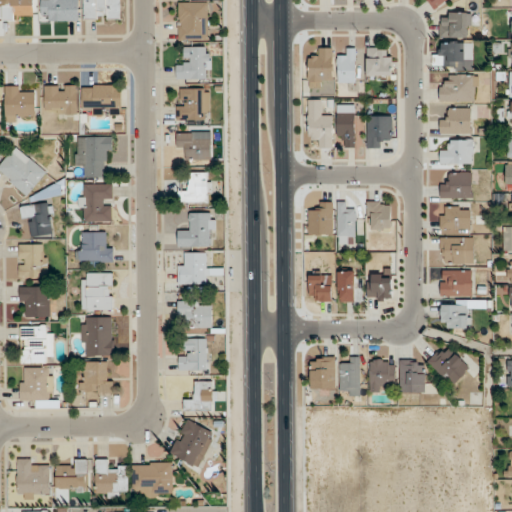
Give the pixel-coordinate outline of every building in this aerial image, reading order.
[(34,20),(33,0),(2,0),(2,20),(34,20)] [(40,0),(40,21),(78,21),(78,0),(40,0)] [(83,0),(84,20),(120,20),(120,0),(83,0)] [(430,0),(437,9),(449,0),(430,0)] [(178,2),(178,40),(208,40),(208,2),(178,2)] [(440,36),(471,36),(471,12),(449,12),(449,19),(440,19),(440,36)] [(439,54),(429,54),(429,68),(473,68),(473,42),(439,42),(439,54)] [(209,79),(209,47),(181,47),(181,79),(209,79)] [(308,57),(308,88),(323,88),(323,82),(333,82),(333,47),(319,47),(319,57),(308,57)] [(338,83),(356,83),(356,47),(347,47),(347,57),(338,57),(338,83)] [(366,79),(396,79),(396,58),(386,58),(386,47),(366,47),(366,79)] [(440,100),(476,100),(476,74),(449,74),(449,84),(440,84),(440,100)] [(122,115),(122,84),(82,84),(82,115),(122,115)] [(35,120),(35,95),(26,95),(26,86),(6,86),(6,120),(35,120)] [(77,113),(77,86),(45,86),(45,113),(77,113)] [(209,120),(209,88),(177,88),(177,120),(209,120)] [(308,137),(319,137),(319,147),(333,147),(333,111),(322,111),(322,99),(308,99),(308,137)] [(355,104),(337,104),(337,136),(345,136),(345,147),(355,147),(355,104)] [(449,117),(440,117),(440,133),(471,133),(471,108),(449,108),(449,117)] [(391,137),(391,115),(367,115),(367,147),(382,147),(382,137),(391,137)] [(187,159),(211,159),(211,133),(177,133),(177,150),(187,150),(187,159)] [(113,136),(76,136),(76,167),(86,167),(86,177),(104,177),(104,156),(113,156),(113,136)] [(473,139),(450,139),(450,149),(440,149),(440,164),(473,164),(473,139)] [(0,165),(0,174),(26,196),(47,171),(16,146),(0,165)] [(472,198),(472,171),(450,171),(450,181),(440,181),(440,198),(472,198)] [(211,172),(189,172),(189,190),(179,190),(179,202),(211,202),(211,172)] [(113,221),(113,184),(82,184),(82,221),(113,221)] [(391,201),(367,201),(367,229),(391,229),(391,201)] [(308,211),(309,235),(333,235),(332,202),(319,202),(319,211),(308,211)] [(355,236),(355,210),(347,210),(347,202),(338,202),(338,236),(355,236)] [(22,218),(30,218),(31,235),(54,234),(51,203),(21,205),(22,218)] [(440,206),(440,229),(470,229),(470,206),(440,206)] [(215,247),(215,213),(188,213),(188,227),(178,227),(178,247),(215,247)] [(511,252),(511,225),(503,226),(503,252),(511,252)] [(79,231),(79,261),(113,262),(113,242),(104,242),(104,232),(79,231)] [(473,263),(473,237),(440,237),(440,263),(473,263)] [(47,244),(19,244),(19,277),(47,277),(47,244)] [(178,263),(178,283),(207,283),(207,252),(187,252),(187,263),(178,263)] [(355,270),(338,270),(338,301),(355,301),(355,270)] [(473,270),(441,270),(441,296),(473,296),(473,270)] [(114,272),(82,272),(82,310),(114,310),(114,272)] [(332,274),(309,274),(309,301),(332,301),(332,274)] [(366,299),(392,299),(392,274),(366,274),(366,299)] [(20,317),(52,317),(52,286),(20,286),(20,317)] [(178,301),(178,317),(188,317),(188,328),(212,328),(212,301),(178,301)] [(469,304),(441,304),(441,328),(469,328),(469,304)] [(113,356),(113,317),(82,317),(82,356),(113,356)] [(20,363),(52,363),(52,326),(20,326),(20,363)] [(207,370),(207,338),(188,338),(188,356),(179,356),(179,370),(207,370)] [(427,362),(453,386),(470,367),(444,344),(427,362)] [(310,356),(310,389),(336,389),(336,356),(310,356)] [(360,356),(350,356),(350,365),(340,365),(340,395),(360,395),(360,356)] [(395,391),(395,358),(369,358),(369,391),(395,391)] [(399,360),(400,393),(425,392),(425,360),(399,360)] [(111,394),(111,361),(81,361),(81,394),(111,394)] [(52,401),(52,367),(20,367),(20,401),(52,401)] [(213,410),(213,381),(194,381),(194,401),(184,401),(184,410),(213,410)] [(217,434),(187,418),(168,454),(199,470),(217,434)] [(50,498),(50,467),(37,467),(37,458),(17,458),(17,498),(50,498)] [(56,490),(87,490),(87,460),(67,460),(67,467),(56,467),(56,490)] [(127,497),(127,467),(106,467),(106,460),(95,460),(95,497),(127,497)] [(173,462),(132,462),(132,497),(173,497),(173,462)]
